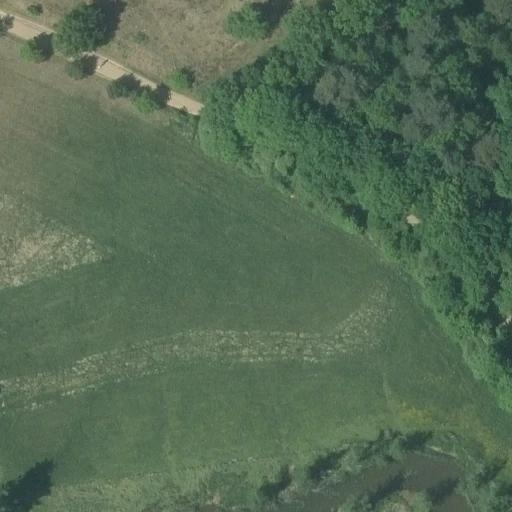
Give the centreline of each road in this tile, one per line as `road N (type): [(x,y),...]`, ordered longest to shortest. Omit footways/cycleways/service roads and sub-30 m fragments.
road 1 (track): [(511,335),(403,215),(321,156),(230,128)]
road 2 (track): [(230,128),(0,24)]
road 3 (track): [(230,128),(364,0)]
